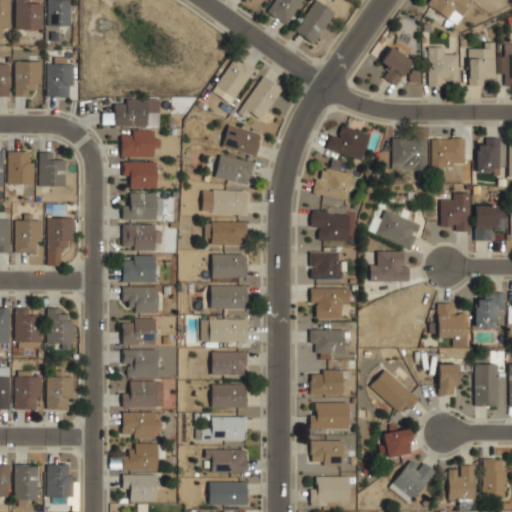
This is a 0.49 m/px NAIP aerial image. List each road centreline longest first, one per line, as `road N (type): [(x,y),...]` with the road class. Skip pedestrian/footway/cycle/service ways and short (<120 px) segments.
road 1 (residential): [(383,0),(287,155),(279,222),(278,511)]
road 2 (residential): [(90,511),(87,142)]
road 3 (residential): [(511,111),(369,107),(202,0)]
